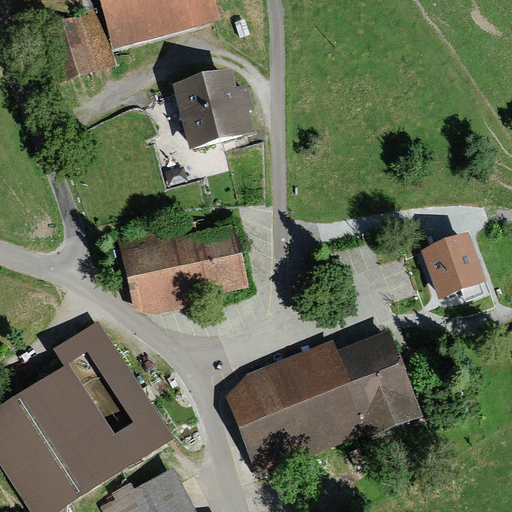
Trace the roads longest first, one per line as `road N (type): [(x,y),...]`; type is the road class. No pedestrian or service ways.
road 1 (unclassified): [(89,280),(197,369),(240,511)]
road 2 (unclassified): [(0,19),(89,280)]
